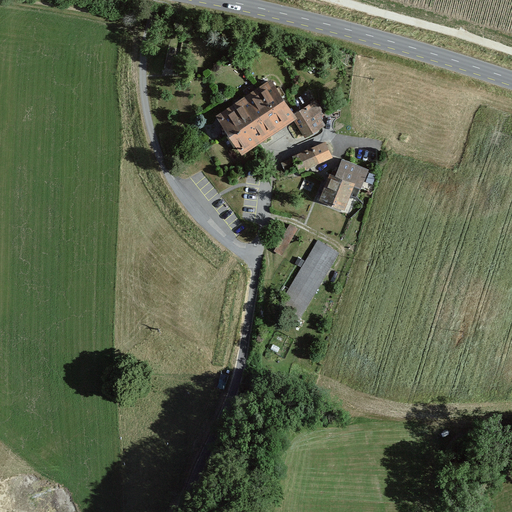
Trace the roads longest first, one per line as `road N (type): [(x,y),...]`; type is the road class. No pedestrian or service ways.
road 1 (track): [(156,0),(143,67),(153,138),(171,180),(257,262),(240,368),(182,511)]
road 2 (secondary): [(221,0),(511,79)]
road 3 (track): [(326,0),(511,52)]
